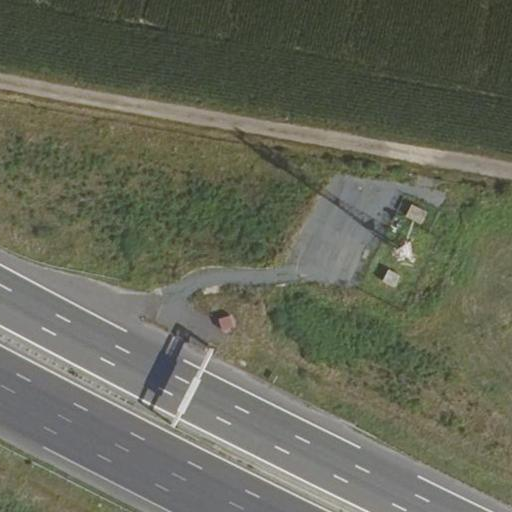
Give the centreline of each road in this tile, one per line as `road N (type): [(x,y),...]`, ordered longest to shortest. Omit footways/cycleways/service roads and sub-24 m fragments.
road 1 (track): [(0,84),(511,176)]
road 2 (motorway): [(434,511),(0,293)]
road 3 (motorway): [(0,386),(244,511)]
